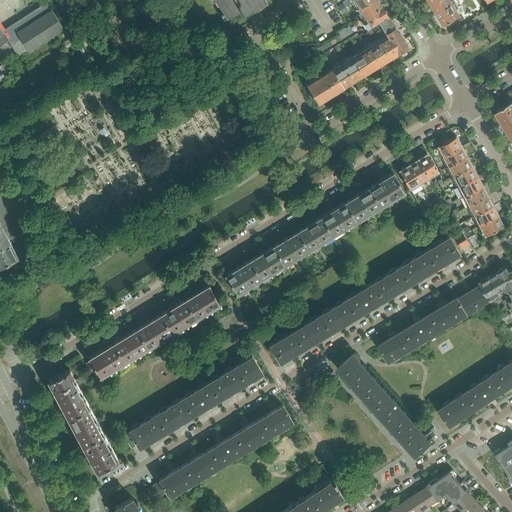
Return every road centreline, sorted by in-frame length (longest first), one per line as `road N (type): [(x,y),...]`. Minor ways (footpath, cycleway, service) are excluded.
road 1 (residential): [(20,375),(465,103)]
road 2 (residential): [(511,240),(85,496)]
road 3 (residential): [(311,128),(253,30),(275,17),(282,0)]
road 4 (residential): [(311,128),(439,54)]
road 5 (residential): [(85,496),(20,375)]
road 6 (residential): [(352,511),(452,445)]
